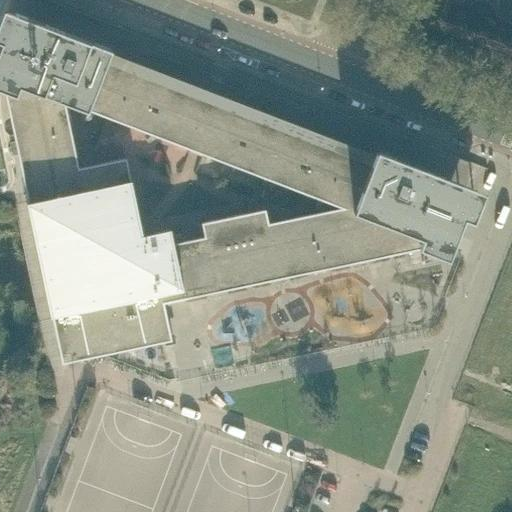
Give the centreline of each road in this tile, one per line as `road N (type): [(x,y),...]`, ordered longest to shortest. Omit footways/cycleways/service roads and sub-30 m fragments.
road 1 (tertiary): [(511,134),(335,67)]
road 2 (tertiary): [(335,67),(163,0)]
